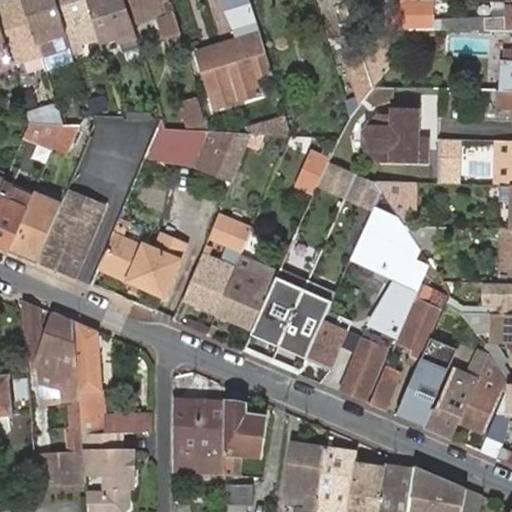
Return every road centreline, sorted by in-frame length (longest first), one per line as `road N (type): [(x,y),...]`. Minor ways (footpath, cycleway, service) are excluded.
road 1 (residential): [(170,345),(511,491)]
road 2 (residential): [(0,272),(170,345)]
road 3 (residential): [(170,345),(163,362),(164,511)]
